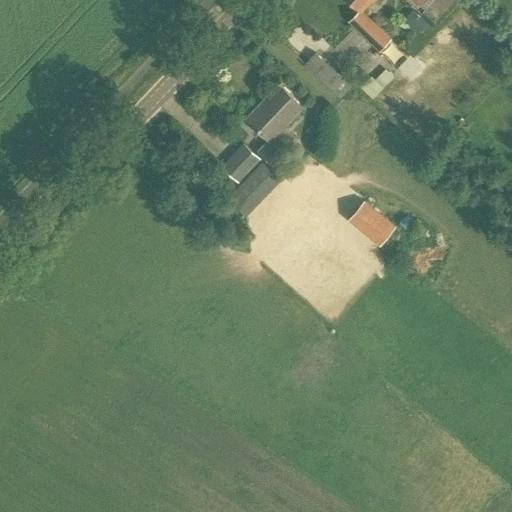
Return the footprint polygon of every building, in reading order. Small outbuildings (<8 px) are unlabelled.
[(373,0),(374,0),(373,0),(350,0),(359,9),(348,21),(379,52),(391,40),(361,10),(370,0),(373,0)] [(412,0),(424,11),(434,0),(412,0)] [(340,97),(352,84),(314,51),(303,65),(340,97)] [(377,75),(365,85),(374,96),(386,86),(377,75)] [(302,105),(283,86),(265,105),(263,103),(248,119),(270,140),(259,151),(274,165),(289,148),(275,134),(302,105)] [(238,183),(261,159),(244,142),(221,166),(238,183)] [(236,189),(227,198),(246,217),(255,208),(236,189)] [(379,246),(396,226),(364,200),(348,220),(379,246)]
